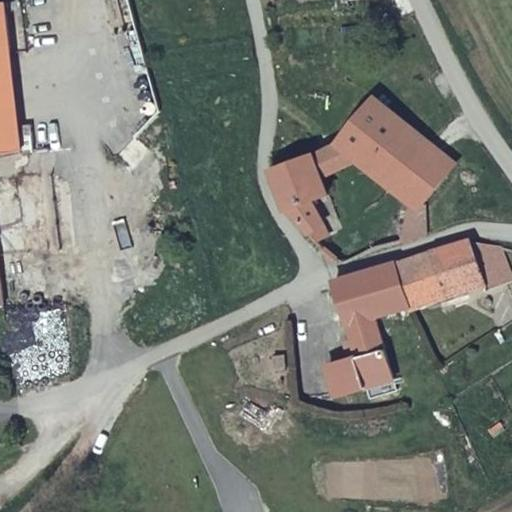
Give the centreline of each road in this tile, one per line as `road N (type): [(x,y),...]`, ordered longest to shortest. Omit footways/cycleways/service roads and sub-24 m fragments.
road 1 (unknown): [(90,0),(126,360)]
road 2 (unclassified): [(320,269),(275,222),(255,172),(269,85),(253,0)]
road 3 (unclassified): [(511,174),(410,0)]
